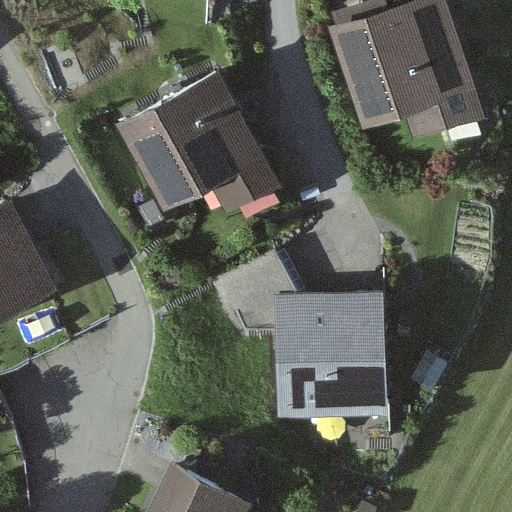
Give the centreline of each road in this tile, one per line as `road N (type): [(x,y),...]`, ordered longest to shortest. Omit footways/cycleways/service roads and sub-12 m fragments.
road 1 (residential): [(287,0),(294,81),(370,245)]
road 2 (residential): [(81,511),(97,479),(123,352)]
